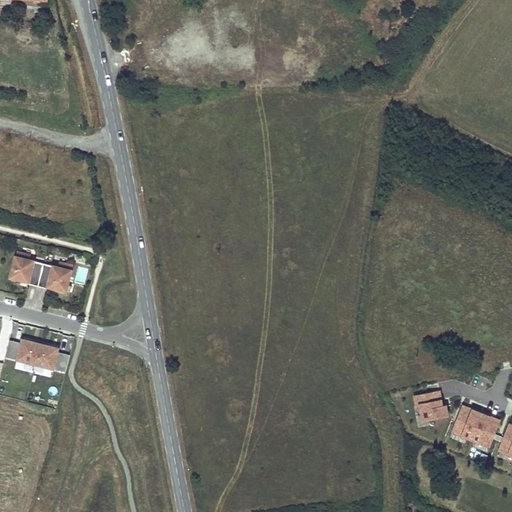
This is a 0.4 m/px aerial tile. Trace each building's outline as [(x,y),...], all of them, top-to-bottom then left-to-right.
[(47,0),(0,0),(0,9),(47,13),(47,0)] [(31,255),(17,252),(11,278),(13,278),(12,280),(16,281),(17,279),(20,280),(21,276),(30,278),(28,284),(48,289),(50,283),(58,285),(57,289),(60,290),(60,292),(64,293),(65,291),(67,291),(68,285),(73,266),(59,263),(58,267),(29,260),(31,255)] [(57,289),(58,285),(50,283),(48,289),(56,291),(57,289)] [(60,372),(65,355),(56,353),(57,349),(47,346),(39,344),(30,342),(21,340),(20,343),(11,341),(7,358),(60,372)] [(440,391),(414,396),(416,405),(420,404),(423,421),(448,416),(446,406),(442,406),(440,391)] [(471,439),(481,413),(463,406),(453,432),(471,439)] [(489,446),(500,420),(481,413),(471,439),(489,446)] [(511,455),(511,425),(509,424),(499,450),(511,455)]
